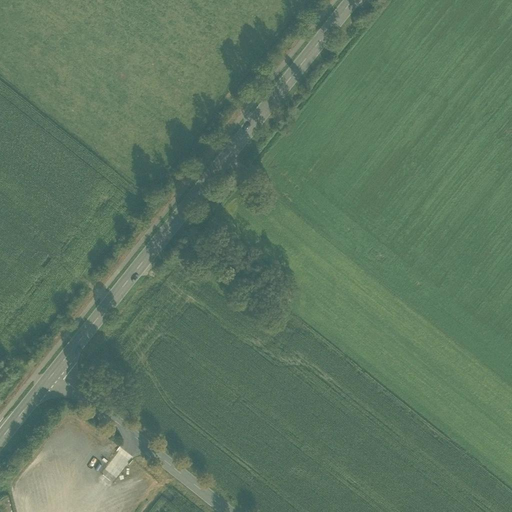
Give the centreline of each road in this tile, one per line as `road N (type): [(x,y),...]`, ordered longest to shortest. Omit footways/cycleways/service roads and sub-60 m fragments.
road 1 (primary): [(53,372),(352,0)]
road 2 (tertiary): [(53,372),(228,511)]
